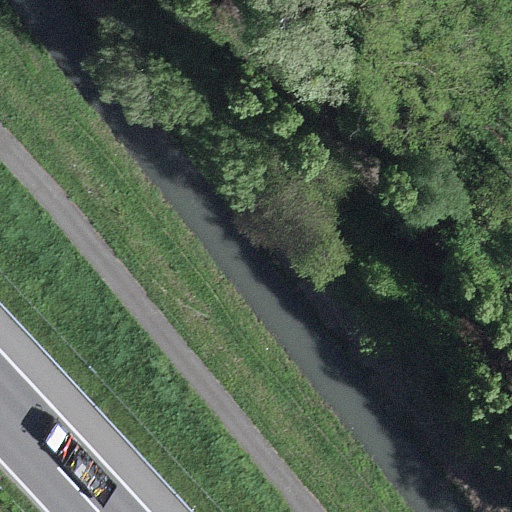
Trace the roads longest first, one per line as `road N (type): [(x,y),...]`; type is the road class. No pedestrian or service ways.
road 1 (unclassified): [(0,138),(311,511)]
road 2 (motorway): [(101,511),(0,404)]
